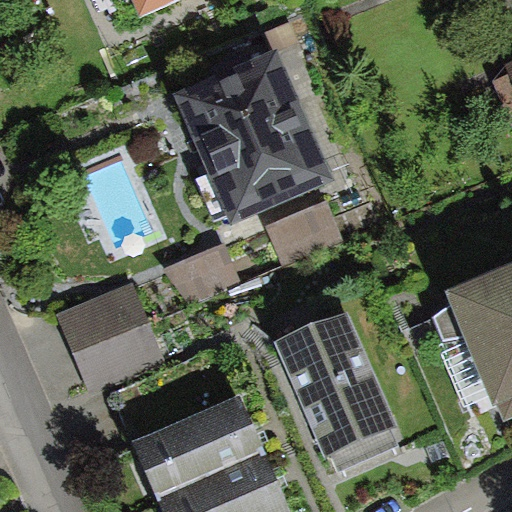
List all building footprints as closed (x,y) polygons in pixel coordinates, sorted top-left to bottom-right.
[(135,0),(140,11),(165,0),(135,0)] [(260,38),(164,78),(224,222),(320,182),(260,38)] [(511,69),(487,83),(511,129),(511,128),(511,69)] [(511,282),(448,317),(503,420),(511,415),(511,282)] [(130,283),(55,313),(87,394),(163,364),(130,283)] [(393,430),(343,324),(253,368),(303,473),(393,430)] [(134,442),(158,498),(266,452),(242,396),(134,442)] [(291,511),(266,452),(158,498),(164,511),(291,511)]
